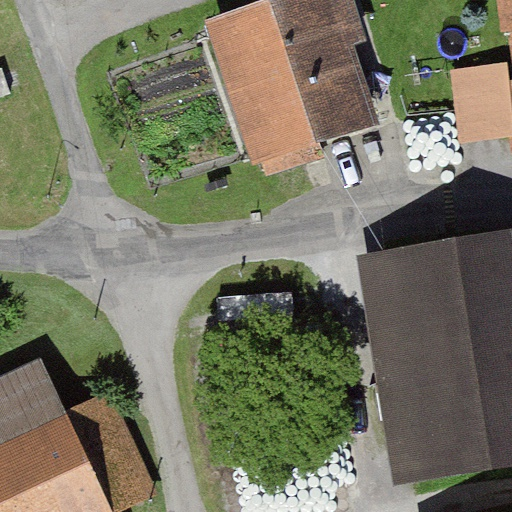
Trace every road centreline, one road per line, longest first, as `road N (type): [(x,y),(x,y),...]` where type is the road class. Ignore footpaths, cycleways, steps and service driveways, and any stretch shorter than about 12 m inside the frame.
road 1 (unclassified): [(113,270),(511,207)]
road 2 (track): [(113,270),(20,0)]
road 3 (unclassified): [(173,511),(113,270)]
